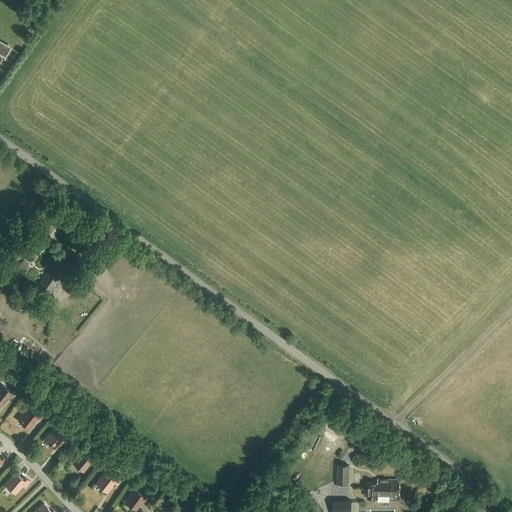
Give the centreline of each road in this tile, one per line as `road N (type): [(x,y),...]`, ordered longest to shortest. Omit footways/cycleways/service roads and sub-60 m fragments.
road 1 (unclassified): [(487,511),(443,454),(0,138)]
road 2 (track): [(397,421),(511,310)]
